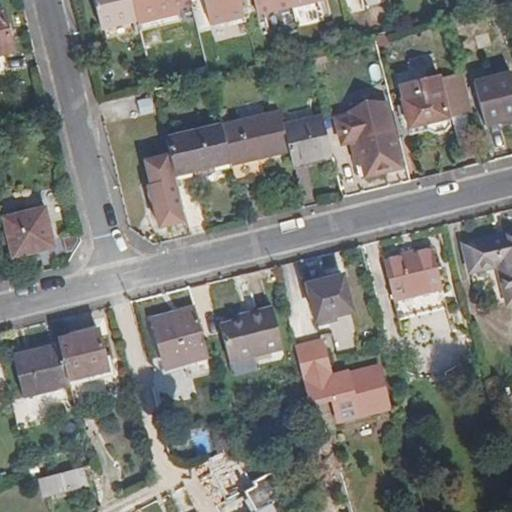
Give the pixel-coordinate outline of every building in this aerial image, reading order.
[(135,22),(129,0),(92,0),(102,42),(133,35),(130,23),(135,22)] [(191,14),(187,0),(129,0),(135,22),(138,33),(178,23),(177,18),(191,14)] [(237,0),(200,0),(211,41),(246,33),(240,11),(237,0)] [(237,0),(240,11),(253,8),(258,30),(293,22),(287,0),(237,0)] [(287,0),(293,22),(293,23),(329,14),(325,0),(287,0)] [(0,56),(11,53),(1,12),(0,12),(0,56)] [(177,18),(178,23),(193,19),(191,14),(177,18)] [(400,91),(398,95),(407,133),(425,128),(427,136),(433,139),(445,136),(450,130),(448,122),(471,116),(460,76),(400,91)] [(511,99),(506,76),(469,87),(483,132),(511,123),(511,99)] [(352,169),(360,167),(364,181),(399,172),(383,109),(372,109),(358,113),(347,118),(348,121),(334,125),(340,149),(346,147),(352,169)] [(278,114),(220,130),(229,167),(231,175),(289,160),(282,132),(278,114)] [(320,121),(282,132),(289,160),(291,167),(329,158),(320,121)] [(220,130),(165,145),(173,180),(229,167),(220,130)] [(164,161),(144,166),(149,188),(145,189),(150,209),(157,206),(163,231),(181,226),(179,217),(181,216),(178,199),(174,200),(164,161)] [(11,261),(52,251),(43,212),(2,223),(11,261)] [(511,233),(464,245),(471,274),(499,267),(509,305),(511,304),(511,233)] [(431,251),(385,262),(399,317),(445,306),(431,251)] [(342,279),(307,287),(316,324),(350,315),(342,279)] [(195,308),(150,320),(163,371),(209,360),(195,308)] [(254,322),(223,331),(232,366),(285,351),(273,311),(253,316),(254,322)] [(97,335),(56,345),(57,349),(66,384),(107,374),(97,335)] [(324,341),(297,350),(313,405),(335,398),(342,423),(393,408),(381,366),(335,380),(324,341)] [(68,390),(66,384),(57,349),(12,362),(24,399),(68,390)] [(88,380),(75,382),(79,399),(91,396),(88,380)] [(305,461),(320,441),(315,430),(297,439),(305,461)] [(224,433),(211,437),(215,456),(229,452),(224,433)] [(210,477),(223,511),(231,511),(254,501),(239,466),(221,475),(220,472),(210,477)] [(44,501),(85,489),(81,472),(40,482),(44,501)] [(216,494),(210,477),(183,490),(190,506),(216,494)]
